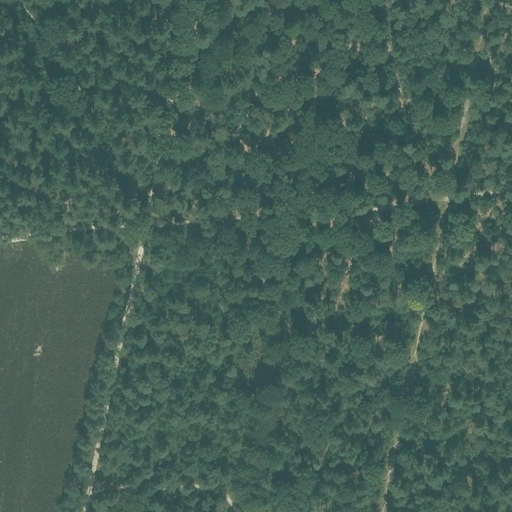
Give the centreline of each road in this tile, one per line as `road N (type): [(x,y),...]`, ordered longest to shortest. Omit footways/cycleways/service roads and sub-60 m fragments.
road 1 (track): [(441,202),(380,511)]
road 2 (track): [(139,225),(441,202)]
road 3 (track): [(84,511),(139,225)]
road 4 (track): [(139,225),(76,70),(11,0)]
road 5 (track): [(139,225),(185,0)]
road 6 (track): [(480,0),(441,202)]
road 7 (track): [(241,511),(211,487),(90,481)]
road 8 (track): [(0,237),(139,225)]
